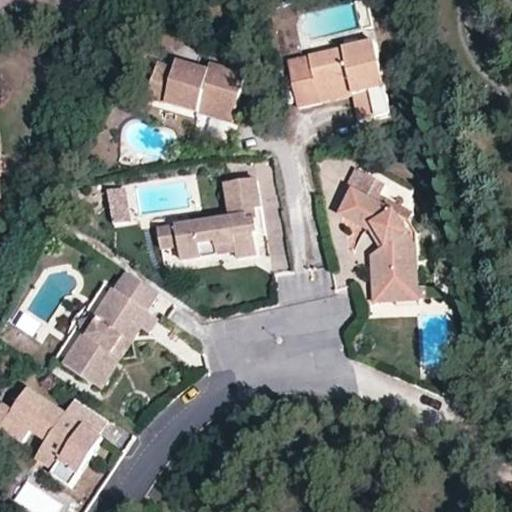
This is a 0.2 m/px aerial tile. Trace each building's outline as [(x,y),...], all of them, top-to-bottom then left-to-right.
[(377,46),(289,64),(298,110),(321,105),(317,87),(351,81),(355,99),(361,123),(392,116),(377,46)] [(236,118),(247,78),(212,68),(210,74),(179,66),(177,73),(167,107),(198,116),(201,109),(236,118)] [(149,103),(167,107),(177,73),(160,68),(149,103)] [(321,105),(355,99),(351,81),(317,87),(321,105)] [(234,125),(236,118),(201,109),(198,116),(234,125)] [(10,152),(2,152),(5,199),(15,198),(10,152)] [(353,193),(339,219),(372,235),(375,229),(387,249),(382,254),(373,258),(374,294),(421,292),(418,248),(397,215),(375,205),(385,187),(356,172),(347,190),(353,193)] [(202,261),(220,258),(219,251),(236,249),(237,254),(239,262),(258,258),(255,238),(259,237),(257,221),(259,220),(258,211),(264,210),(259,183),(227,188),(231,220),(161,232),(163,253),(182,251),(185,266),(202,263),(202,261)] [(130,197),(129,191),(115,194),(115,200),(130,197)] [(134,224),(130,197),(115,200),(120,226),(134,224)] [(375,229),(372,235),(382,254),(387,249),(375,229)] [(220,258),(237,254),(236,249),(219,251),(220,258)] [(374,308),(420,305),(421,300),(421,292),(374,294),(374,308)] [(150,338),(160,322),(113,293),(95,321),(82,324),(80,327),(82,338),(64,367),(103,393),(144,333),(150,338)] [(449,314),(448,300),(421,300),(420,305),(420,315),(449,314)] [(104,441),(101,438),(68,417),(32,393),(15,415),(3,433),(23,446),(31,435),(47,446),(43,452),(61,465),(55,474),(54,477),(71,490),(104,441)] [(77,403),(68,417),(101,438),(109,426),(77,403)] [(0,416),(0,430),(3,433),(15,415),(5,409),(0,416)] [(37,461),(55,474),(61,465),(43,452),(37,461)]
